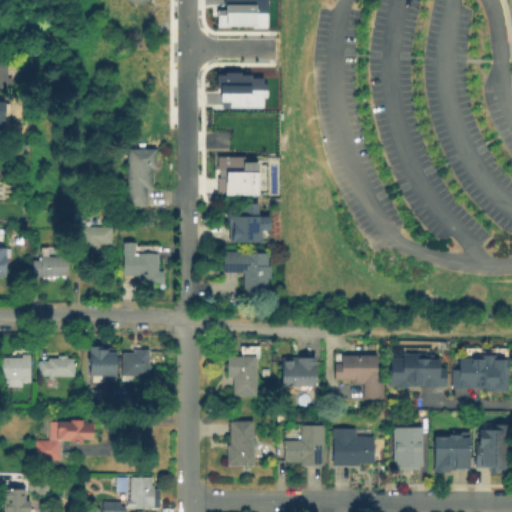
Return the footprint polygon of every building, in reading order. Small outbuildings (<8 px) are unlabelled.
[(252,0),(252,2),(263,2),(263,27),(216,27),(216,0),(252,0)] [(0,88),(0,60),(8,61),(7,88),(0,88)] [(215,70),(262,70),(262,101),(215,102),(215,70)] [(145,207),(124,207),(124,151),(155,151),(155,171),(150,171),(150,191),(145,191),(145,207)] [(213,155),(241,155),(241,161),(254,161),(254,194),(215,194),(215,177),(223,177),(223,168),(213,168),(213,155)] [(259,244),(226,243),(227,213),(230,213),(230,210),(239,210),(239,204),(258,204),(258,219),(270,219),(270,232),(259,232),(259,244)] [(109,248),(98,248),(98,255),(74,255),(74,229),(109,229),(109,248)] [(162,285),(139,286),(139,279),(122,279),(122,244),(132,244),(132,255),(155,255),(155,272),(162,272),(162,285)] [(242,299),(241,274),(221,274),(221,252),(244,252),(244,255),(265,254),(265,267),(269,267),(269,282),(265,282),(266,299),(242,299)] [(66,279),(30,278),(30,263),(39,263),(39,259),(66,259),(66,279)] [(254,396),(230,396),(230,377),(225,377),(225,356),(238,356),(238,346),(257,346),(257,358),(254,358),(254,396)] [(114,383),(104,382),(104,376),(88,376),(88,348),(114,348),(114,383)] [(146,376),(119,376),(120,353),(130,354),(130,351),(146,351),(146,376)] [(19,389),(2,389),(2,382),(0,382),(0,359),(18,359),(19,354),(27,354),(27,381),(19,381),(19,389)] [(445,388),(386,388),(386,358),(400,358),(400,354),(424,354),(424,360),(439,360),(439,370),(445,370),(445,388)] [(361,400),(361,385),(352,385),(352,381),(332,381),(332,364),(340,364),(340,355),(375,356),(375,371),(381,371),(381,400),(361,400)] [(73,378),(36,378),(36,363),(46,363),(46,360),(54,360),(54,356),(64,356),(64,360),(73,360),(73,378)] [(505,393),(488,393),(488,389),(450,390),(450,371),(457,371),(457,359),(478,359),(478,356),(495,356),(495,360),(505,360),(505,393)] [(314,386),(280,386),(280,357),(314,357),(314,386)] [(107,395),(124,396),(125,386),(108,386),(107,395)] [(58,460),(33,461),(32,441),(47,440),(47,421),(85,420),(85,424),(92,423),(92,440),(81,440),(81,444),(69,445),(69,440),(58,440),(58,460)] [(252,465),(225,465),(224,446),(227,446),(227,421),(251,420),(252,465)] [(507,474),(487,474),(487,467),(472,467),(473,441),(478,441),(478,430),(494,431),(494,425),(507,425),(507,474)] [(299,467),(299,462),(282,462),(282,440),(298,440),(298,426),(322,426),(322,467),(299,467)] [(417,471),(395,472),(395,468),(391,468),(391,428),(420,428),(421,467),(417,467),(417,471)] [(330,467),(330,429),(354,429),(354,437),(372,438),(372,464),(356,464),(356,468),(330,467)] [(468,470),(449,469),(449,474),(431,473),(432,438),(449,438),(449,435),(457,436),(457,433),(465,433),(465,440),(468,440),(468,470)] [(27,492),(26,476),(46,476),(47,491),(41,491),(41,496),(34,496),(33,492),(27,492)] [(153,508),(125,509),(125,501),(128,501),(128,477),(149,477),(149,486),(152,486),(153,508)] [(125,478),(125,493),(113,493),(113,478),(125,478)] [(28,511),(2,511),(2,491),(22,491),(22,503),(28,503),(28,511)] [(122,511),(122,501),(100,501),(99,511),(122,511)]
